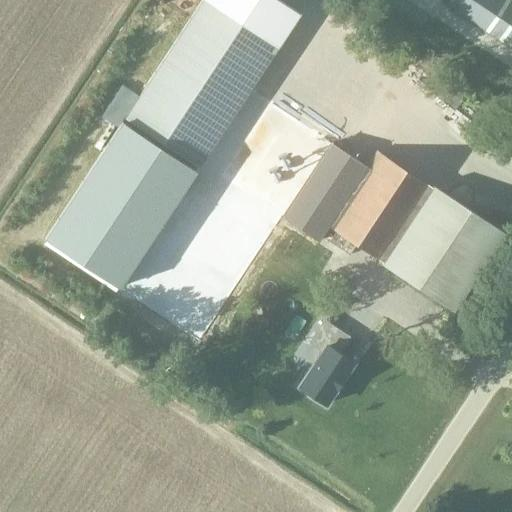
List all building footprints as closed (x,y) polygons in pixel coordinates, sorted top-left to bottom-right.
[(196,172),(119,290),(198,344),(282,219),(281,218),(220,178),(268,105),(249,92),(278,48),(277,47),(299,14),(277,0),(203,0),(126,116),(163,141),(161,145),(197,169),(196,172)] [(511,49),(511,0),(450,0),(447,6),(511,49)] [(313,63),(285,100),(338,140),(365,103),(313,63)] [(431,189),(376,153),(366,168),(269,103),(268,105),(220,178),(281,218),(282,219),(317,242),(327,226),(382,262),(380,265),(452,312),(504,234),(432,187),(431,189)] [(357,142),(367,148),(380,128),(370,122),(357,142)] [(194,171),(122,123),(41,244),(113,293),(194,171)] [(322,351),(298,387),(325,405),(352,363),(337,353),(348,337),(323,321),(309,343),(322,351)]
